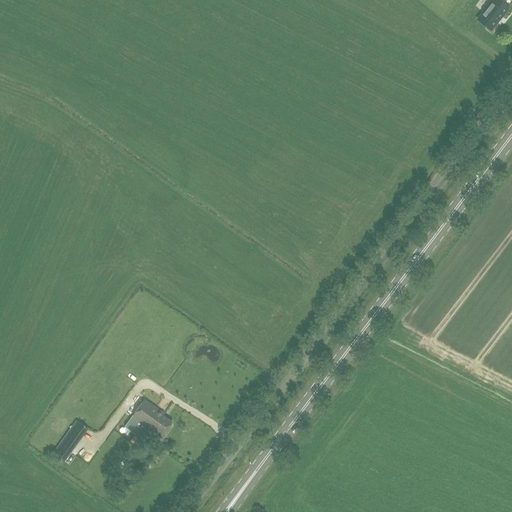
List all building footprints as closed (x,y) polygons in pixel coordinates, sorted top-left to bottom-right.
[(508,8),(497,0),(492,0),(477,19),(490,30),(508,8)] [(163,377),(191,332),(180,326),(152,370),(163,377)] [(108,433),(132,384),(108,372),(84,421),(108,433)] [(132,416),(131,418),(125,425),(140,436),(146,429),(144,427),(146,426),(147,424),(162,435),(172,422),(163,415),(164,413),(144,399),(132,416)] [(65,421),(72,409),(62,403),(55,416),(65,421)] [(79,418),(65,438),(59,434),(56,439),(61,443),(55,451),(66,459),(90,426),(79,418)]
